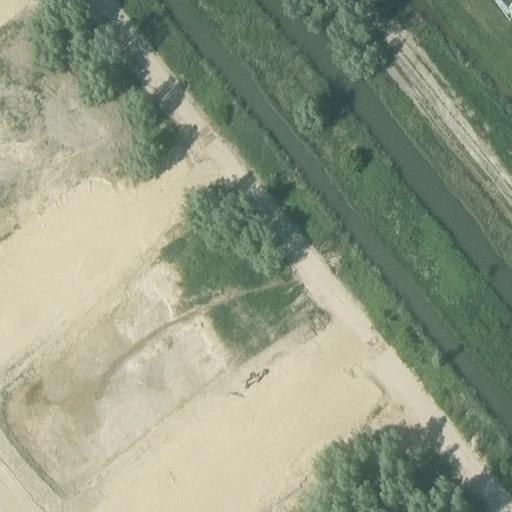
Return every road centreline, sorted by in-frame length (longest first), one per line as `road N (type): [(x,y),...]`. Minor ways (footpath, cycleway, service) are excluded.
road 1 (residential): [(150,511),(375,346)]
road 2 (residential): [(0,319),(214,146)]
road 3 (residential): [(214,146),(375,346)]
road 4 (residential): [(375,346),(508,511)]
road 5 (residential): [(97,0),(214,146)]
